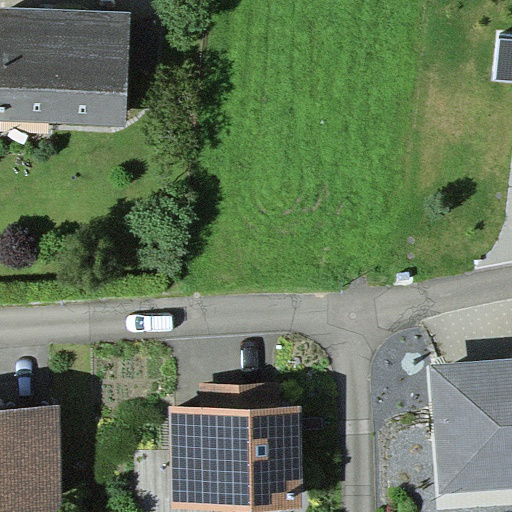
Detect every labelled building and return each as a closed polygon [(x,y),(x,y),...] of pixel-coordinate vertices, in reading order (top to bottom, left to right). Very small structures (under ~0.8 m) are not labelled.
[(147,8),(15,4),(12,117),(144,121),(147,8)] [(511,39),(501,38),(497,75),(511,75),(511,39)] [(511,360),(436,364),(442,489),(511,485),(511,360)] [(320,397),(186,398),(187,501),(321,500),(320,397)] [(62,511),(60,408),(0,408),(0,511),(62,511)]
